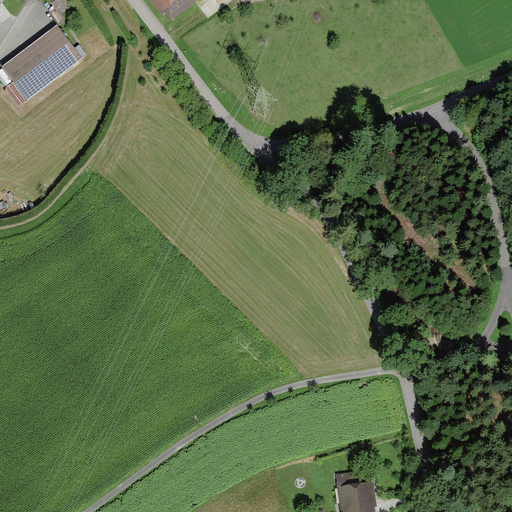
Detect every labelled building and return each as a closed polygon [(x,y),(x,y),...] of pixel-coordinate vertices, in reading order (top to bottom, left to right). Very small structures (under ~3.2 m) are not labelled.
[(66,3),(63,0),(50,0),(48,2),(55,11),(66,3)] [(150,0),(168,19),(188,0),(150,0)] [(78,62),(54,31),(1,72),(26,103),(78,62)] [(99,71),(89,59),(79,67),(89,79),(99,71)] [(0,139),(24,116),(0,91),(0,139)] [(371,511),(367,474),(335,477),(339,511),(371,511)]
